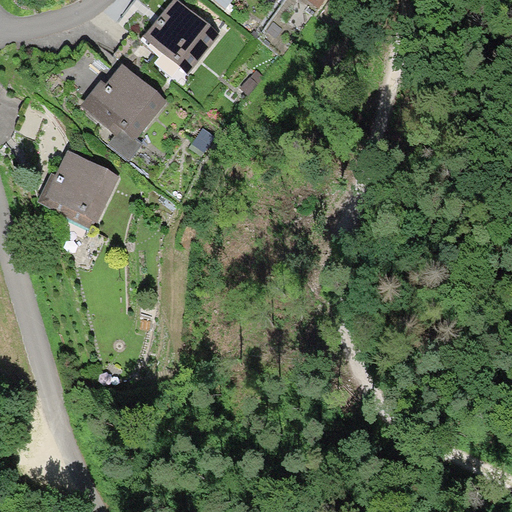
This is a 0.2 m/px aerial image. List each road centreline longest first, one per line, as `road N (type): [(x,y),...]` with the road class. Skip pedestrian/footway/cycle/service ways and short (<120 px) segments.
road 1 (track): [(414,0),(358,219),(357,319),(403,425),(511,511)]
road 2 (residential): [(0,223),(57,426),(100,511)]
